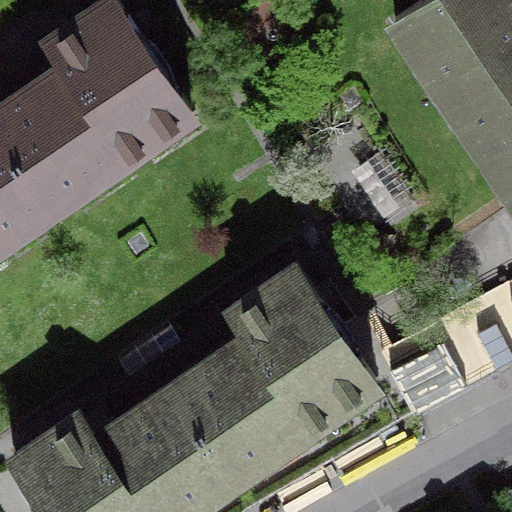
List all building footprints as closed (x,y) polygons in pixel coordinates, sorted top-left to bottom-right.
[(0,89),(0,127),(57,212),(197,118),(117,0),(85,0),(28,39),(43,61),(0,89)] [(479,160),(511,136),(511,0),(427,0),(386,29),(479,160)] [(0,251),(57,212),(0,127),(0,251)] [(511,136),(479,160),(511,207),(511,136)] [(170,378),(245,489),(386,394),(296,261),(217,314),(232,337),(170,378)] [(511,270),(425,319),(460,382),(511,353),(511,270)] [(418,324),(384,343),(418,403),(452,384),(418,324)] [(210,511),(245,489),(170,378),(90,432),(76,410),(4,458),(40,511),(210,511)] [(511,511),(511,490),(500,497),(507,511),(511,511)]
